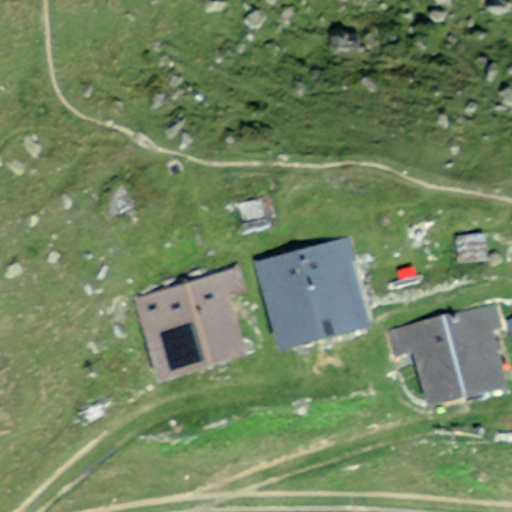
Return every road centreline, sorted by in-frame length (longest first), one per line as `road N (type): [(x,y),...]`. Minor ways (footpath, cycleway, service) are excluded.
road 1 (track): [(494,511),(331,501),(139,511)]
road 2 (track): [(28,511),(108,442),(169,406),(335,379)]
